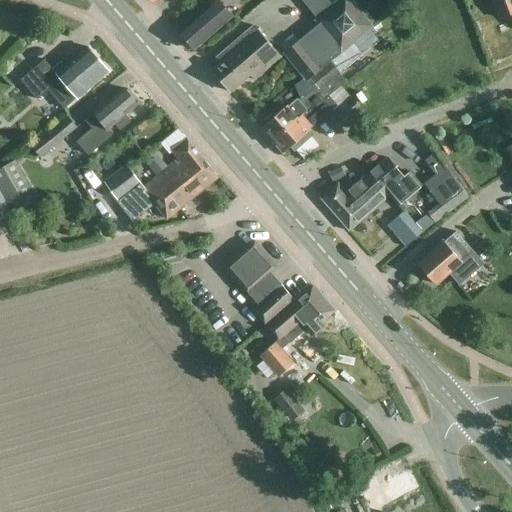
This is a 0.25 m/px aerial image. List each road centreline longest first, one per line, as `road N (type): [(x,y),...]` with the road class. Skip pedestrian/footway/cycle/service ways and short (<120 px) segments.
road 1 (secondary): [(464,415),(273,194)]
road 2 (unclassified): [(511,85),(321,165),(273,194)]
road 3 (secondary): [(273,194),(104,0)]
road 4 (track): [(0,277),(205,226)]
